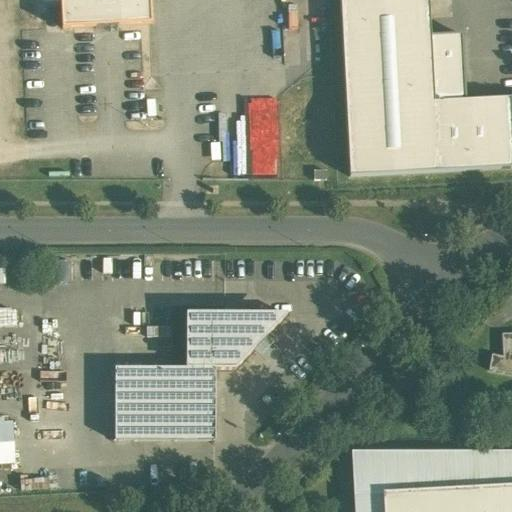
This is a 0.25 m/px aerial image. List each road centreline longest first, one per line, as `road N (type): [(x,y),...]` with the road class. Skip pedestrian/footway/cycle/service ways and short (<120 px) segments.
road 1 (unclassified): [(0,242),(369,241),(416,253),(447,284)]
road 2 (unclassified): [(447,284),(232,511)]
road 3 (unknown): [(124,146),(63,141),(59,53)]
